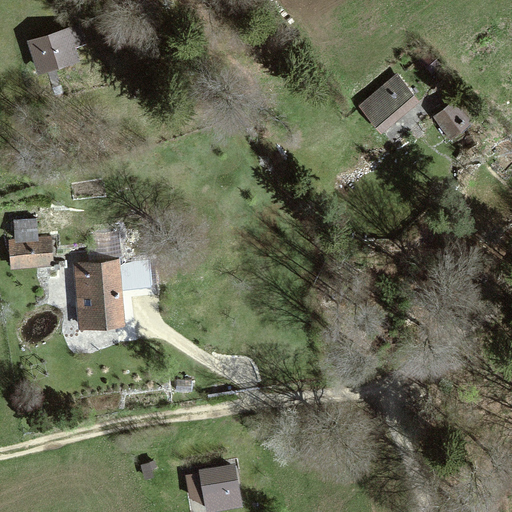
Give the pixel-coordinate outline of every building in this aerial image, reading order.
[(79,56),(70,29),(35,41),(44,68),(79,56)] [(192,35),(164,47),(169,58),(196,47),(192,35)] [(418,99),(399,75),(360,105),(379,129),(389,122),(385,118),(402,105),(405,109),(418,99)] [(470,117),(455,97),(440,109),(456,129),(470,117)] [(49,260),(48,242),(14,245),(16,269),(38,267),(38,261),(49,260)] [(84,327),(124,325),(120,263),(80,265),(84,327)] [(465,299),(451,282),(431,299),(445,315),(465,299)] [(210,505),(240,500),(234,465),(204,470),(210,505)]
